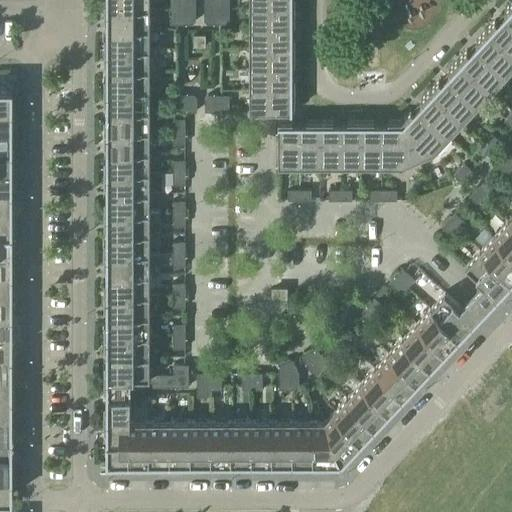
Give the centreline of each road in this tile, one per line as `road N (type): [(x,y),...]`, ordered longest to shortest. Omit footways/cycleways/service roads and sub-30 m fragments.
road 1 (unclassified): [(84,505),(349,503),(511,331)]
road 2 (residential): [(43,49),(35,509)]
road 3 (residential): [(84,505),(83,51)]
road 4 (residential): [(321,0),(321,79),(336,94),(385,95),(478,0)]
